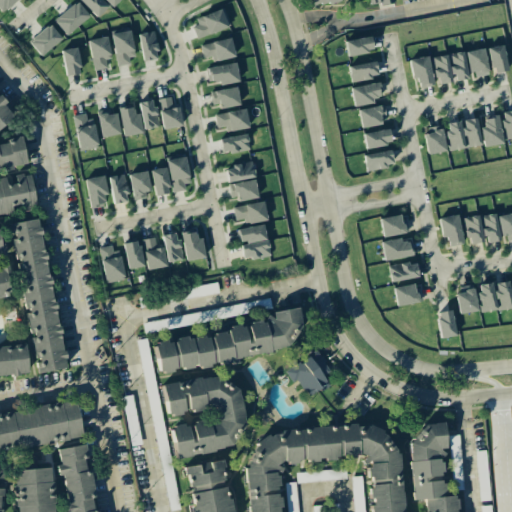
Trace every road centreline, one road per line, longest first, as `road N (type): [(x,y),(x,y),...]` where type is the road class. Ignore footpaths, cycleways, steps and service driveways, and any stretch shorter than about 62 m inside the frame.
road 1 (tertiary): [(255,0),(315,281),(348,355),(399,390),(463,398),(511,393)]
road 2 (tertiary): [(511,365),(413,367),(362,325),(347,294),(299,42),(283,0)]
road 3 (residential): [(147,0),(176,44),(224,264)]
road 4 (residential): [(388,35),(439,296)]
road 5 (residential): [(416,177),(303,207),(329,213),(420,197)]
